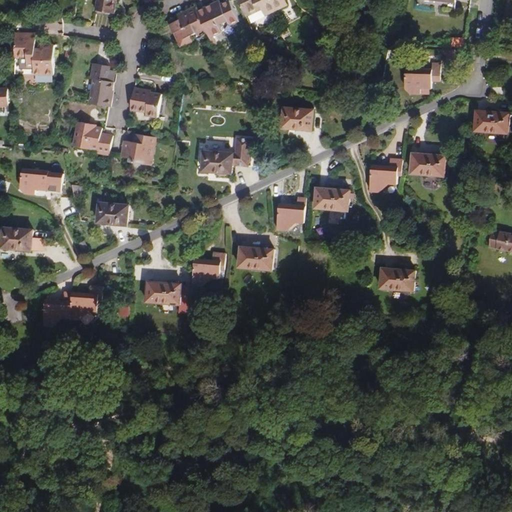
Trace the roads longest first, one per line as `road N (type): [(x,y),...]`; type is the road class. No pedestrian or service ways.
road 1 (residential): [(21,297),(477,84),(488,0)]
road 2 (residential): [(121,127),(141,16),(176,0)]
